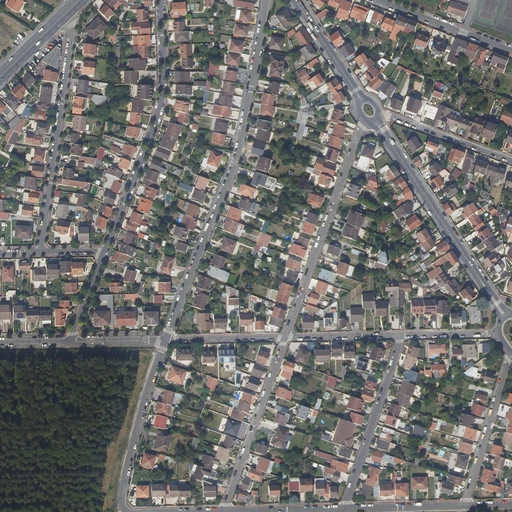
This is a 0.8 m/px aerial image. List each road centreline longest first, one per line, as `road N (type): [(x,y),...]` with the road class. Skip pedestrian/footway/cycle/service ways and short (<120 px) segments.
road 1 (residential): [(165,339),(237,156),(267,0)]
road 2 (residential): [(103,252),(160,106),(160,0)]
road 3 (residential): [(41,251),(72,37),(62,17)]
road 4 (residential): [(285,337),(367,123)]
road 5 (primary): [(479,278),(377,123)]
road 6 (residential): [(225,511),(285,337)]
road 7 (residential): [(345,507),(402,335)]
road 8 (residential): [(165,339),(129,451),(121,511)]
road 9 (residential): [(464,506),(511,352)]
road 10 (residential): [(511,53),(373,0)]
road 11 (residential): [(511,160),(378,112)]
road 12 (residential): [(225,511),(345,507)]
road 13 (residential): [(285,337),(165,339)]
